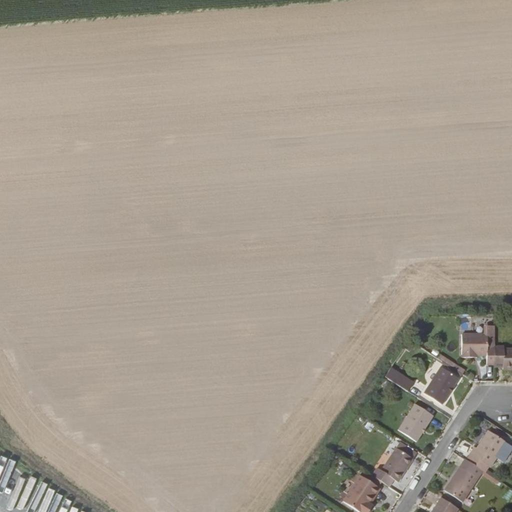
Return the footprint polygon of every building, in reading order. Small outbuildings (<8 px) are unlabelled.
[(462,335),(461,358),(472,358),(472,355),(476,355),(486,355),(486,365),(494,365),(494,347),(494,326),(487,326),(487,335),(462,335)] [(511,349),(503,349),(502,347),(494,347),(494,365),(494,367),(503,367),(503,369),(511,369),(511,349)] [(437,358),(461,373),(463,370),(439,355),(437,358)] [(440,367),(423,393),(442,405),(458,379),(440,367)] [(397,385),(402,377),(390,369),(384,377),(397,385)] [(397,385),(406,391),(411,382),(402,377),(397,385)] [(414,404),(398,431),(416,442),(433,416),(414,404)] [(474,447),(469,454),(465,460),(482,471),(485,473),(489,466),(490,467),(506,443),(488,431),(476,449),(474,447)] [(378,466),(371,477),(388,487),(395,477),(399,479),(412,459),(395,449),(382,469),(378,466)] [(465,460),(461,467),(460,467),(444,491),(462,502),(482,471),(465,460)] [(337,483),(337,472),(325,473),(326,483),(337,483)] [(365,511),(370,505),(368,504),(378,488),(363,478),(346,504),(358,511),(365,511)] [(368,504),(370,505),(380,489),(378,488),(368,504)] [(455,511),(458,509),(441,498),(431,511),(455,511)]
